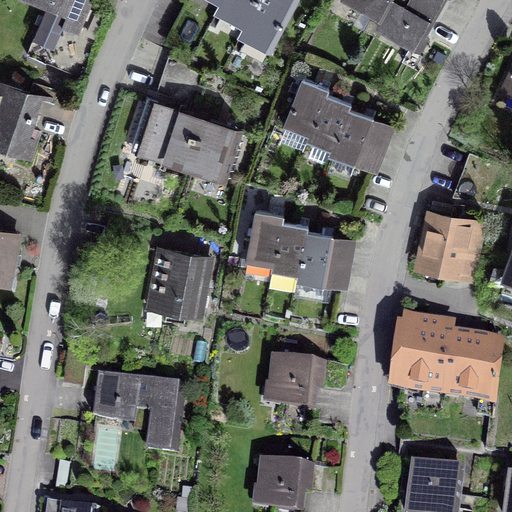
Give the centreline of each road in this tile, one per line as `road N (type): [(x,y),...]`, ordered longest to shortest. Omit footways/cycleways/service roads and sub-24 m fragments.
road 1 (residential): [(355,511),(378,303),(404,191),(441,92),(494,2)]
road 2 (residential): [(135,0),(78,152),(54,253),(17,511)]
road 3 (unknown): [(384,276),(511,315)]
